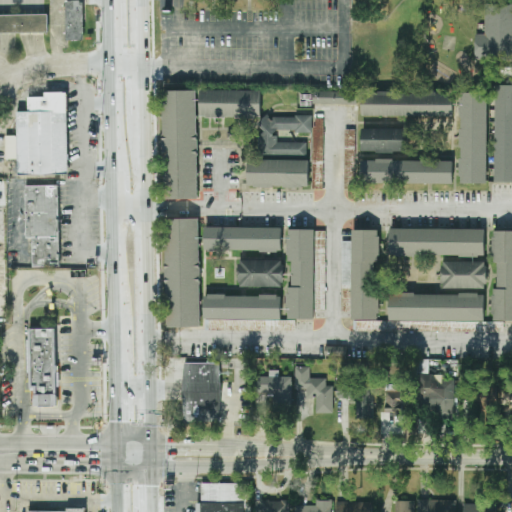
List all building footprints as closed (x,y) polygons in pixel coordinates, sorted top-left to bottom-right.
[(65,1),(83,1),(84,41),(65,42),(65,1)] [(485,35),(475,34),(475,61),(511,62),(511,4),(485,4),(485,35)] [(0,16),(46,15),(48,34),(0,34),(0,16)] [(495,182),(511,182),(511,85),(496,85),(495,182)] [(198,118),(261,118),(261,90),(198,90),(198,91),(164,91),(164,199),(198,199),(198,118)] [(357,104),(358,92),(314,91),(313,104),(357,104)] [(27,98),(44,98),(44,94),(68,93),(70,174),(16,175),(16,160),(4,161),(3,135),(15,135),(15,113),(28,113),(27,98)] [(454,93),(362,93),(362,116),(454,117),(454,93)] [(487,184),(488,93),(461,93),(460,184),(487,184)] [(309,188),(310,159),(307,159),(307,143),(277,142),(277,131),(312,132),(312,117),(263,116),(262,136),(257,136),(257,159),(249,158),(248,187),(309,188)] [(407,128),(362,129),(362,152),(407,152),(407,128)] [(362,160),(362,184),(453,184),(453,161),(362,160)] [(25,187),(59,187),(59,267),(32,267),(32,239),(25,239),(25,187)] [(200,219),(166,218),(166,327),(200,327),(200,219)] [(282,252),(282,228),(205,227),(205,250),(282,252)] [(486,229),(390,228),(390,256),(485,257),(486,229)] [(315,320),(315,230),(289,230),(289,291),(261,291),(261,296),(205,296),(205,321),(219,320),(219,322),(231,322),(231,329),(236,329),(236,320),(315,320)] [(352,230),(351,322),(354,322),(354,330),(406,330),(406,322),(378,321),(379,230),(352,230)] [(511,231),(494,231),(495,321),(511,320),(511,231)] [(239,287),(284,287),(284,261),(240,260),(239,287)] [(487,262),(442,261),(442,288),(487,289),(487,262)] [(389,321),(412,321),(412,331),(453,331),(453,327),(468,327),(468,322),(485,322),(485,294),(390,293),(389,321)] [(26,329),(39,329),(39,336),(58,336),(59,409),(31,410),(30,393),(27,394),(26,329)] [(219,424),(219,365),(184,363),(183,423),(219,424)] [(333,414),(334,386),(326,386),(326,378),(310,378),(310,367),(295,367),(295,418),(306,418),(306,399),(316,399),(316,413),(333,414)] [(292,377),(279,377),(279,370),(269,370),(269,377),(256,377),(255,393),(273,393),(273,408),(291,408),(292,377)] [(454,420),(454,375),(422,375),(422,411),(437,411),(437,420),(454,420)] [(357,419),(373,419),(374,389),(352,388),(352,381),(338,380),(337,399),(357,400),(357,419)] [(405,392),(386,391),(385,415),(405,415),(405,392)] [(261,500),(261,511),(289,511),(290,501),(261,500)] [(417,511),(455,511),(456,501),(418,500),(417,511)] [(331,511),(332,502),(295,501),(295,511),(331,511)] [(415,511),(415,501),(396,501),(395,511),(415,511)] [(372,511),(373,502),(336,502),(336,511),(372,511)] [(244,511),(244,503),(200,504),(199,511),(244,511)] [(463,511),(496,511),(496,504),(464,503),(463,511)]
